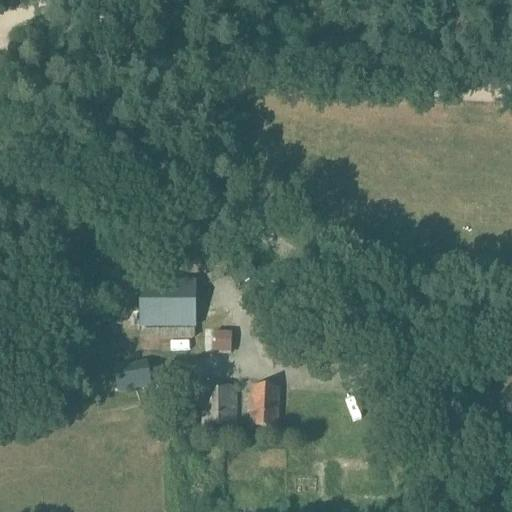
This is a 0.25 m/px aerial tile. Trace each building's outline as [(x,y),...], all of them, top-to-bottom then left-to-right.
[(196,282),(140,282),(140,330),(196,329),(196,282)] [(210,361),(228,361),(227,346),(209,347),(210,361)] [(118,393),(151,388),(147,362),(113,367),(118,393)] [(276,388),(249,388),(249,429),(276,429),(276,388)] [(236,390),(202,389),(201,433),(235,433),(236,390)] [(290,444),(333,442),(332,421),(326,421),(326,405),(289,406),(290,444)] [(195,429),(194,408),(178,409),(179,429),(195,429)] [(354,471),(354,450),(320,449),(320,471),(354,471)]
